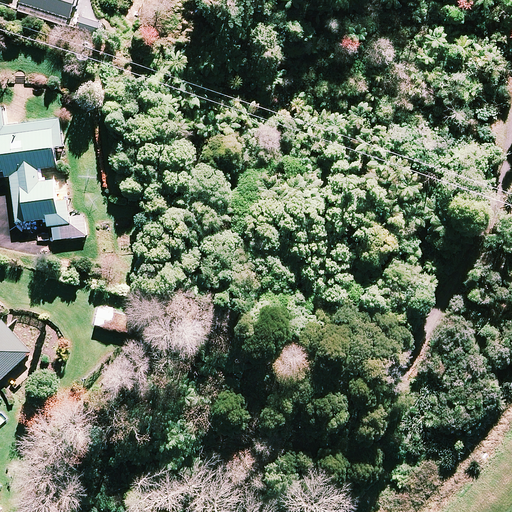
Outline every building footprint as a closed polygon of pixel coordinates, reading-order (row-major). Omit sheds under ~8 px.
[(75,0),(22,0),(20,9),(68,24),(75,0)] [(104,18),(82,11),(76,29),(98,36),(104,18)] [(7,124),(4,105),(0,105),(0,171),(11,170),(18,220),(48,216),(49,224),(62,223),(64,237),(88,234),(85,214),(71,216),(69,197),(59,198),(57,178),(47,179),(45,166),(60,164),(57,144),(65,143),(61,117),(7,124)] [(114,306),(98,308),(99,326),(116,324),(114,306)] [(0,379),(31,351),(3,320),(0,322),(0,379)]
